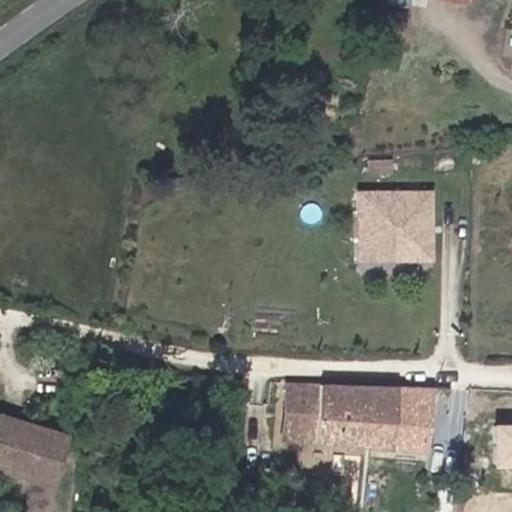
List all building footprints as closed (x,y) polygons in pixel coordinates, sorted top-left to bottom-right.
[(428,260),(428,192),(355,193),(355,219),(374,219),(375,260),(428,260)] [(374,219),(355,219),(356,260),(375,260),(374,219)] [(285,382),(281,437),(420,449),(427,388),(285,382)] [(511,419),(511,390),(469,390),(467,416),(511,419)] [(0,417),(0,469),(49,485),(64,437),(0,417)] [(511,420),(486,421),(486,459),(511,459),(511,420)]
